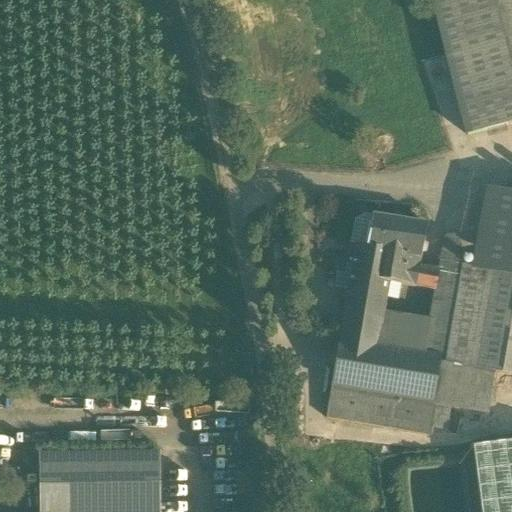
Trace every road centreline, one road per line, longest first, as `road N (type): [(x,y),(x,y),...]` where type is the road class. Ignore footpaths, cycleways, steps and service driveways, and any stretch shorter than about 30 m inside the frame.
road 1 (unclassified): [(228,185),(273,440),(267,511)]
road 2 (track): [(511,163),(439,186),(228,185)]
road 3 (track): [(182,0),(203,54),(228,185)]
